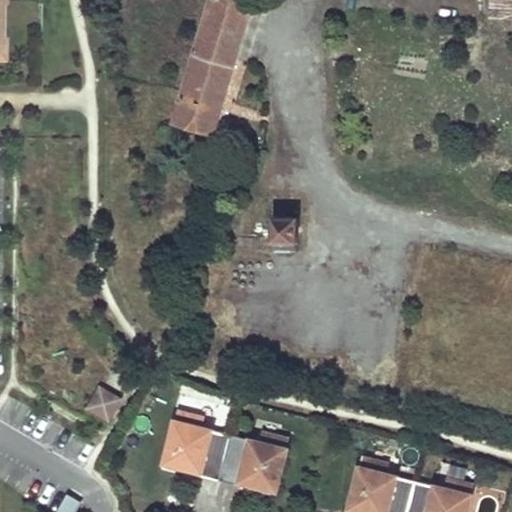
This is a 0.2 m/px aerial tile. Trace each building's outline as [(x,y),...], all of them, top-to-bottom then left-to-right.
[(210,0),(203,25),(211,27),(202,54),(235,65),(254,0),(210,0)] [(511,0),(492,0),(491,17),(511,19),(511,0)] [(211,27),(203,25),(173,123),(212,137),(235,65),(202,54),(211,27)] [(273,216),(272,241),(297,242),(298,217),(273,216)] [(96,386),(84,412),(110,425),(123,399),(96,386)] [(205,418),(178,412),(165,463),(168,464),(167,467),(176,469),(177,466),(184,468),(186,459),(203,463),(200,475),(239,485),(242,473),(259,477),(257,486),(264,488),(264,491),(272,493),(273,490),(276,491),(289,440),(262,432),(259,442),(202,428),(205,418)] [(389,464),(362,458),(349,509),(353,510),(352,511),(368,511),(370,505),(387,509),(386,511),(466,511),(474,486),(446,479),(444,488),(387,474),(389,464)] [(200,475),(203,463),(186,459),(184,468),(183,471),(200,475)] [(257,486),(259,477),(242,473),(239,485),(256,489),(257,486)] [(73,511),(80,500),(74,496),(69,493),(57,511),(73,511)]
